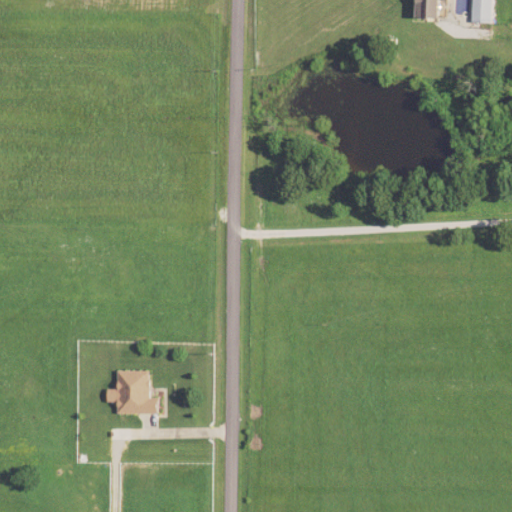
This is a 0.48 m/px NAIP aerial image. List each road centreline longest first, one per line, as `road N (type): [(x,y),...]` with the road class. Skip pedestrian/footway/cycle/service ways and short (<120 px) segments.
road 1 (residential): [(231,511),(233,0)]
road 2 (residential): [(231,234),(511,221)]
